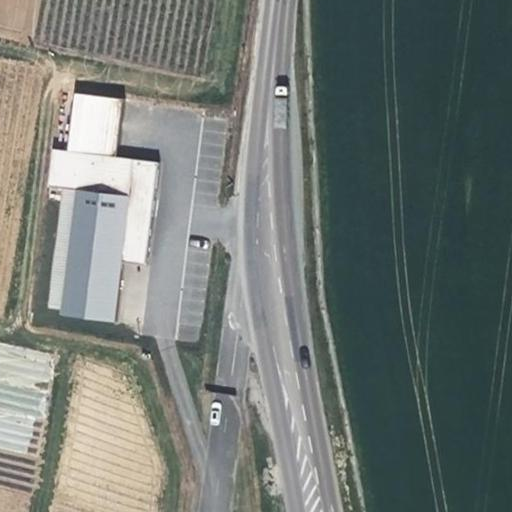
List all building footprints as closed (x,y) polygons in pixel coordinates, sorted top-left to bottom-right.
[(124,99),(75,92),(67,151),(66,157),(51,155),(47,186),(62,188),(76,190),(73,211),(59,308),(112,317),(120,264),(121,258),(145,261),(158,164),(132,160),(131,167),(115,165),(116,158),(124,99)] [(66,157),(67,151),(52,148),(51,155),(66,157)] [(131,167),(132,160),(116,158),(115,165),(131,167)] [(76,190),(62,188),(59,209),(73,211),(76,190)] [(145,261),(121,258),(120,264),(144,267),(145,261)] [(112,317),(59,308),(59,314),(112,322),(112,317)] [(0,443),(32,450),(44,385),(47,386),(53,352),(0,342),(0,443)]
